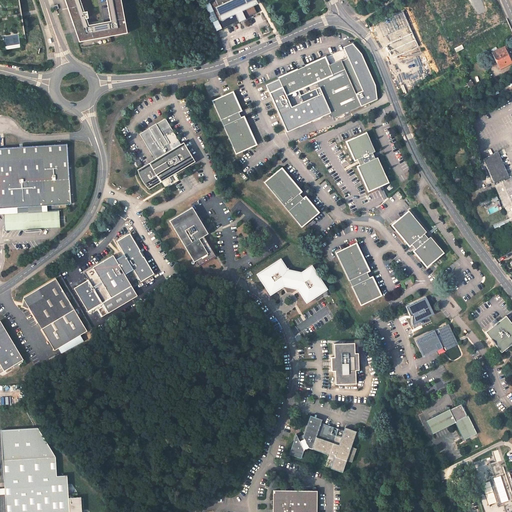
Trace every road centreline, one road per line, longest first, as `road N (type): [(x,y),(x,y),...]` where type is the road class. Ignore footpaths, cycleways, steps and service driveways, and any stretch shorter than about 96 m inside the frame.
road 1 (tertiary): [(511,291),(422,166),(375,51),(340,20)]
road 2 (residential): [(248,511),(295,372),(284,320),(232,277)]
road 3 (residential): [(511,407),(485,352),(428,285),(391,306),(415,377)]
road 4 (tertiary): [(340,20),(226,62),(156,77)]
road 5 (tertiary): [(101,162),(93,208),(80,228),(0,290)]
